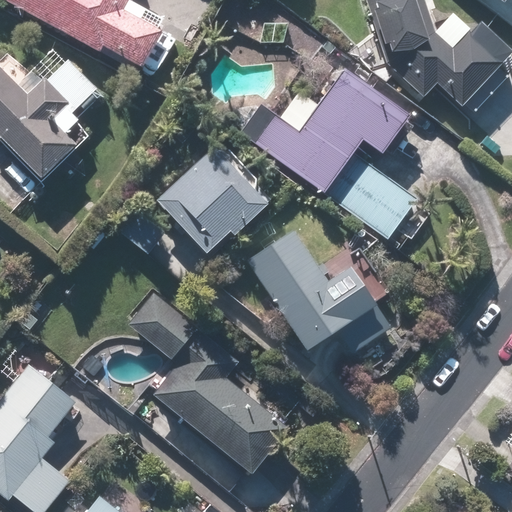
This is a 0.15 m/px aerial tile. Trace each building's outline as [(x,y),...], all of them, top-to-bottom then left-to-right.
[(129,0),(2,0),(101,51),(104,46),(144,66),(163,30),(124,9),(129,0)] [(437,83),(462,106),(511,51),(511,50),(480,21),(453,51),(435,34),(424,0),(365,0),(386,63),(423,97),(437,83)] [(28,95),(0,66),(0,134),(43,178),(78,144),(53,119),(69,103),(45,78),(28,95)] [(410,115),(345,68),(300,131),(277,115),(256,145),(388,238),(417,198),(353,153),(363,139),(383,153),(410,115)] [(213,145),(156,200),(208,253),(231,231),(236,235),(269,203),(213,145)] [(148,254),(166,231),(140,211),(122,234),(148,254)] [(293,229),(247,260),(308,349),(377,303),(352,265),(329,281),(293,229)] [(186,363),(160,394),(252,471),(289,427),(229,377),(243,361),(158,290),(133,319),(186,363)] [(29,364),(0,400),(0,493),(8,500),(13,494),(36,511),(45,511),(71,479),(42,457),(55,441),(49,436),(76,401),(29,364)] [(119,511),(98,496),(85,511),(119,511)]
